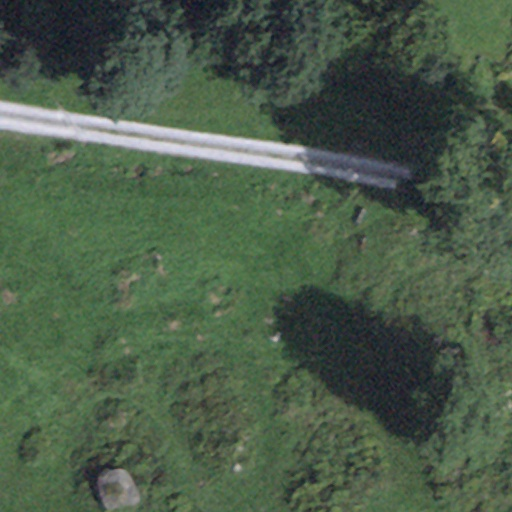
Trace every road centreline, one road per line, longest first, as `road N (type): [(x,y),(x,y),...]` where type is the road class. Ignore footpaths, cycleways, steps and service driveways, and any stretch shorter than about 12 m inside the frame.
road 1 (track): [(511,203),(405,170),(0,114)]
road 2 (track): [(405,170),(445,115),(453,74),(511,7)]
